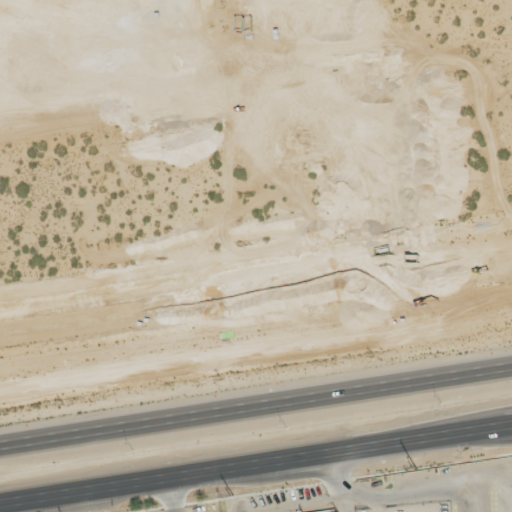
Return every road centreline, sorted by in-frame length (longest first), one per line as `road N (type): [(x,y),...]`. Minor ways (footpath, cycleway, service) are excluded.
road 1 (trunk): [(511,246),(0,325)]
road 2 (trunk): [(0,505),(511,426)]
